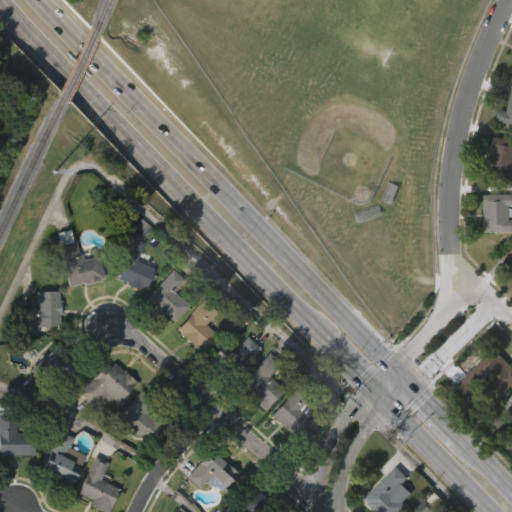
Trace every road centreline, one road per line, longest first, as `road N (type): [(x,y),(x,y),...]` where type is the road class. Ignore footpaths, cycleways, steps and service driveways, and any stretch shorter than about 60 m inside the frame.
road 1 (primary): [(409,383),(36,0)]
road 2 (primary): [(0,5),(316,329)]
road 3 (residential): [(495,300),(463,261),(452,232),(454,163),(479,71),(511,0)]
road 4 (residential): [(332,511),(145,346),(108,324)]
road 5 (residential): [(479,285),(340,423),(316,475),(319,511)]
road 6 (primary): [(387,402),(491,511)]
road 7 (residential): [(136,511),(159,470),(214,409)]
road 8 (residential): [(328,511),(345,458),(387,402)]
